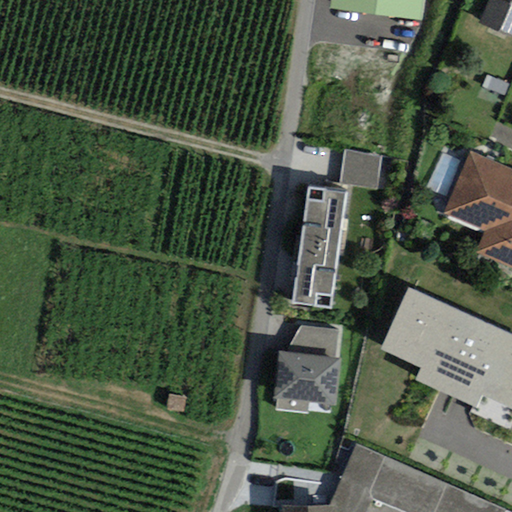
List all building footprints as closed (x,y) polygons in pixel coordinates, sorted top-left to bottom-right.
[(424,20),(425,0),(330,0),(329,10),(424,20)] [(511,36),(511,0),(488,0),(479,23),(511,36)] [(510,85),(487,76),(482,87),(505,96),(510,85)] [(381,156),(343,151),(339,183),(376,188),(381,156)] [(511,169),(469,151),(443,212),(485,231),(475,254),(511,270),(511,169)] [(346,192),(308,187),(291,304),(329,309),(346,192)] [(511,335),(408,288),(380,349),(423,368),(417,381),(476,408),(482,395),(511,409),(511,335)] [(286,352),(337,358),(338,330),(300,326),(286,352)] [(286,352),(278,351),(273,398),(277,399),(276,411),(307,414),(308,402),(336,405),(341,358),(337,358),(286,352)] [(504,511),(505,510),(356,444),(334,497),(334,505),(334,511),(363,511),(370,496),(403,511),(504,511)]
